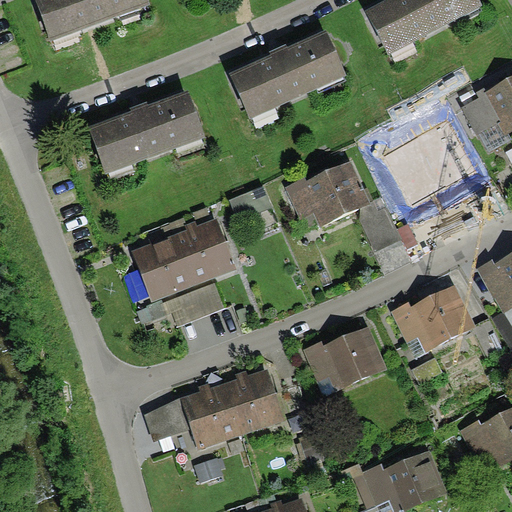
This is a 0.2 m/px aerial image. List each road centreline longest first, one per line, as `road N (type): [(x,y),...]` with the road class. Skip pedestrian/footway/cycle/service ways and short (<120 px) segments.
road 1 (residential): [(108,396),(345,305),(511,219)]
road 2 (residential): [(2,130),(315,0)]
road 3 (residential): [(2,130),(108,396)]
